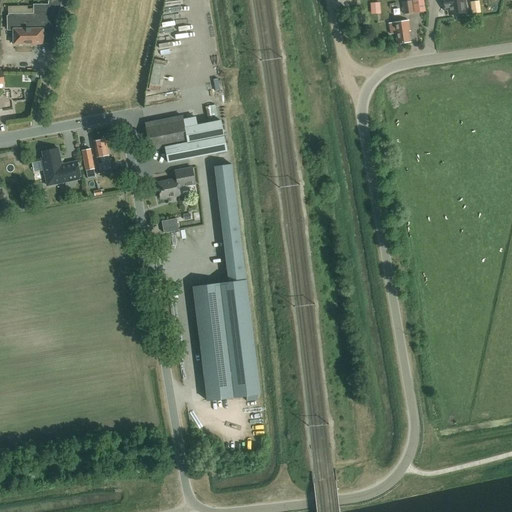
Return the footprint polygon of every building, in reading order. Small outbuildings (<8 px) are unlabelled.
[(33,14),(8,14),(8,17),(8,30),(13,29),(14,45),(53,44),(61,0),(48,0),(48,5),(34,5),(33,14)] [(404,13),(413,12),(411,0),(410,0),(402,1),(404,13)] [(414,12),(424,10),(422,0),(417,0),(413,1),(414,12)] [(467,12),(465,0),(442,0),(444,10),(447,10),(448,15),(467,12)] [(371,12),(380,12),(379,3),(370,3),(371,12)] [(410,42),(408,31),(410,31),(408,20),(389,23),(390,34),(395,33),(397,43),(410,42)] [(221,120),(185,126),(184,119),(146,126),(150,149),(165,146),(168,161),(226,151),(221,120)] [(111,168),(105,138),(93,140),(96,156),(100,155),(101,163),(98,163),(99,170),(111,168)] [(61,167),(57,148),(42,151),(43,158),(41,158),(47,186),(80,179),(77,164),(61,167)] [(85,170),(94,168),(90,148),(81,150),(85,170)] [(192,286),(207,399),(261,392),(232,164),(212,167),(227,282),(192,286)] [(160,198),(180,195),(178,187),(195,184),(192,167),(176,170),(177,178),(157,181),(160,198)] [(164,233),(178,230),(176,218),(162,221),(164,233)] [(193,241),(204,238),(202,230),(191,233),(193,241)]
